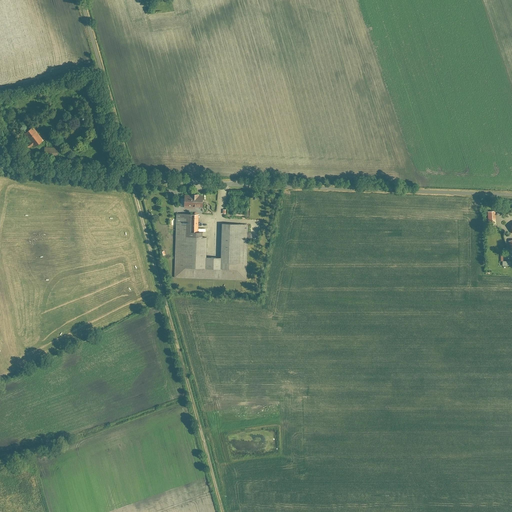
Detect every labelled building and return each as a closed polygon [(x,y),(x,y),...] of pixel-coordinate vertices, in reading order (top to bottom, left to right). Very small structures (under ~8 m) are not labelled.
[(33,127),(24,133),(33,146),(42,140),(33,127)] [(28,149),(23,151),(28,161),(33,158),(28,149)] [(47,150),(46,158),(58,159),(58,151),(47,150)] [(202,196),(185,195),(184,207),(202,208),(202,196)] [(172,279),(245,281),(247,224),(221,224),(220,259),(206,258),(206,237),(199,236),(199,215),(174,214),(172,279)]
